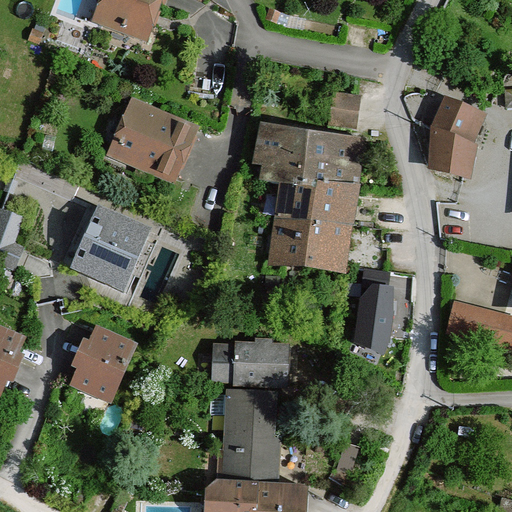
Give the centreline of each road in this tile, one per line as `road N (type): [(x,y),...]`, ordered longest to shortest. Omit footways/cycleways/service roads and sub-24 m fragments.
road 1 (residential): [(398,70),(392,94),(428,272),(416,400)]
road 2 (residential): [(398,70),(256,41)]
road 3 (residential): [(416,400),(372,511)]
